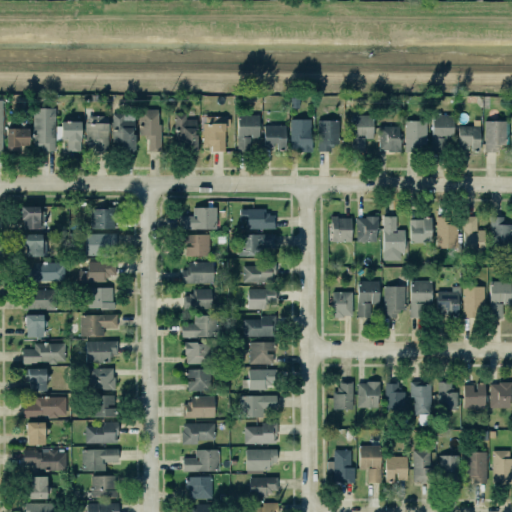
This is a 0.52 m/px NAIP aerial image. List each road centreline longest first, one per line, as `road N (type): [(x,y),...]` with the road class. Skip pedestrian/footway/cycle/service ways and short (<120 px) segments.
road 1 (residential): [(0,181),(511,183)]
road 2 (residential): [(317,511),(314,182)]
road 3 (residential): [(154,182),(156,511)]
road 4 (residential): [(511,348),(316,348)]
